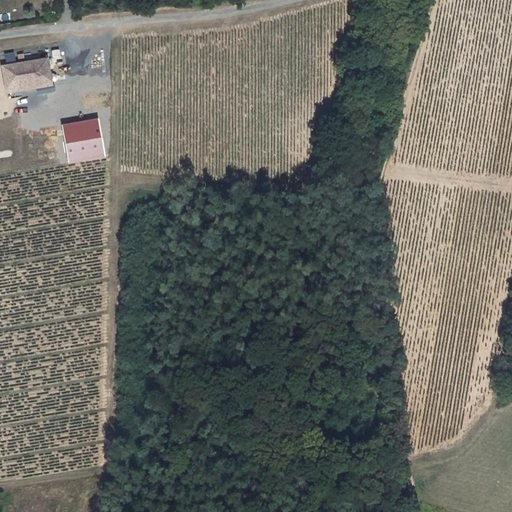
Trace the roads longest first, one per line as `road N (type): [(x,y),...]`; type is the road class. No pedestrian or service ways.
road 1 (track): [(403,511),(409,418),(383,187),(435,0)]
road 2 (residential): [(0,35),(280,0)]
